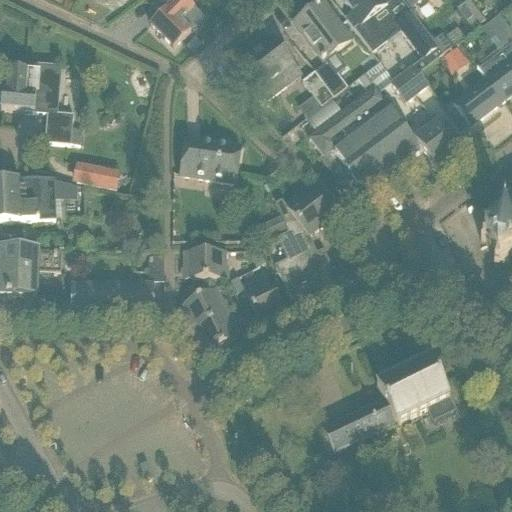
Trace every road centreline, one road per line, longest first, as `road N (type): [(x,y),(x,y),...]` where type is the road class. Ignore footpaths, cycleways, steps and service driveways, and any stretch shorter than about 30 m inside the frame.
road 1 (residential): [(186,405),(434,279)]
road 2 (residential): [(186,405),(155,356),(130,344),(23,346),(0,359)]
road 3 (residential): [(171,72),(22,0)]
road 4 (residential): [(404,237),(511,154)]
